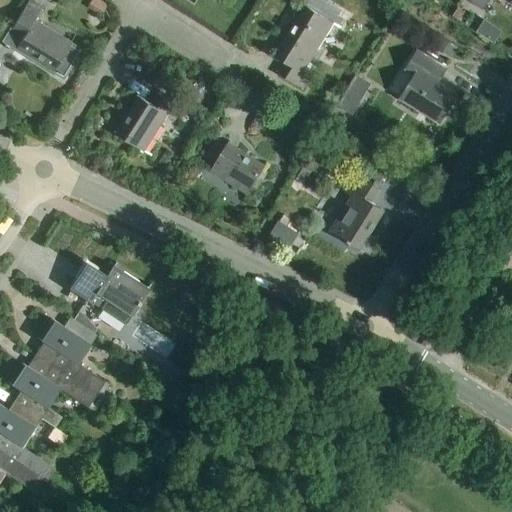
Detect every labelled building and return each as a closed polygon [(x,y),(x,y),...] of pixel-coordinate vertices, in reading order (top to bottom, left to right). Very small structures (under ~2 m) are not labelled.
[(11,30),(23,38),(14,51),(52,75),(53,72),(62,77),(61,79),(62,79),(79,53),(78,52),(77,54),(68,48),(71,44),(34,22),(42,9),(30,0),(11,30)] [(489,0),(511,0),(511,1),(511,4),(511,0),(467,0),(467,1),(482,11),(489,0)] [(102,18),(107,8),(93,1),(88,11),(102,18)] [(302,90),(309,78),(302,73),(334,24),(303,5),(271,56),(285,65),(278,75),(302,90)] [(442,39),(436,50),(450,58),(457,48),(442,39)] [(439,124),(457,95),(437,83),(446,69),(418,52),(406,71),(415,76),(400,100),(439,124)] [(199,101),(205,105),(216,89),(210,85),(199,101)] [(182,109),(158,94),(151,105),(137,97),(114,134),(144,153),(167,117),(174,121),(182,109)] [(351,116),(358,104),(348,98),(341,110),(351,116)] [(305,118),(298,129),(310,137),(317,125),(305,118)] [(247,196),(266,166),(229,143),(210,173),(247,196)] [(303,166),(294,180),(303,185),(312,171),(303,166)] [(359,251),(383,212),(370,203),(378,190),(355,175),(344,193),(352,198),(330,233),(359,251)] [(106,278),(86,265),(70,290),(101,310),(102,309),(124,324),(129,316),(130,317),(147,291),(113,268),(106,278)] [(54,319),(41,340),(44,342),(43,343),(59,353),(50,366),(95,396),(106,403),(102,394),(106,388),(102,386),(104,383),(76,365),(96,335),(95,334),(75,320),(70,317),(64,326),(54,319)] [(173,351),(163,366),(177,375),(186,359),(173,351)] [(26,369),(13,388),(20,393),(14,402),(40,419),(39,421),(54,431),(55,429),(61,421),(46,411),(59,391),(87,409),(99,417),(107,405),(106,403),(95,396),(50,366),(41,379),(26,369)] [(1,407),(0,407),(0,434),(3,436),(0,440),(0,452),(39,480),(48,466),(21,448),(39,421),(40,419),(14,402),(8,411),(1,407)] [(0,479),(3,474),(30,492),(39,480),(0,452),(0,479)]
